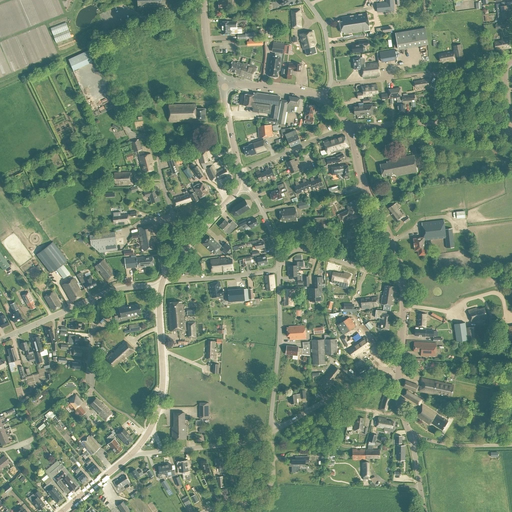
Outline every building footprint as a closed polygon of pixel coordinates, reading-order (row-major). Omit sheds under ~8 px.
[(165,0),(137,0),(138,9),(166,9),(165,0)] [(234,0),(228,0),(219,1),(220,9),(228,8),(228,4),(232,4),(232,1),(234,1),(234,0)] [(385,0),(386,3),(377,4),(378,12),(386,12),(387,12),(394,11),(393,0),(385,0)] [(497,13),(509,11),(508,5),(502,6),(502,4),(496,4),(497,13)] [(292,28),(301,27),(300,10),(291,11),(292,28)] [(509,11),(497,13),(499,22),(504,21),(504,18),(509,17),(509,11)] [(369,30),(367,14),(342,17),(342,22),(340,22),(342,33),(344,32),(344,34),(369,30)] [(72,37),(66,22),(51,28),(56,43),(72,37)] [(425,44),(428,44),(425,28),(395,33),(398,49),(422,45),(425,44)] [(316,44),(313,32),(300,35),(303,50),(305,49),(306,56),(316,53),(314,47),(316,44)] [(511,49),(509,38),(494,41),(496,50),(498,49),(498,51),(501,51),(501,49),(504,49),(504,50),(511,49)] [(365,47),(363,47),(362,45),(367,45),(367,40),(359,41),(359,44),(352,45),(353,53),(363,52),(366,51),(365,47)] [(273,42),(272,52),(283,53),(284,44),(273,42)] [(422,48),(414,49),(416,61),(424,59),(423,53),(426,52),(425,44),(422,45),(422,48)] [(464,59),(461,44),(453,46),(454,51),(439,54),(440,62),(442,61),(443,64),(445,63),(445,62),(448,62),(449,63),(456,61),(455,60),(464,59)] [(395,50),(379,52),(381,63),(396,61),(395,50)] [(88,51),(69,59),(74,71),(93,62),(88,51)] [(282,58),(271,56),(270,64),(269,73),(270,73),(269,76),(274,77),(275,78),(276,78),(277,77),(278,70),(280,70),(282,58)] [(363,64),(362,58),(353,59),(355,70),(361,69),(362,78),(380,76),(379,62),(365,64),(365,63),(363,64)] [(237,63),(232,62),(229,71),(240,75),(242,77),(253,81),(257,68),(245,63),(245,65),(237,63)] [(301,65),(294,64),(294,66),(289,65),(288,69),(285,69),(283,79),(291,80),(292,76),(291,75),(292,70),(294,70),(293,71),(300,72),(301,65)] [(430,87),(429,78),(423,79),(423,80),(414,81),(415,87),(417,87),(417,89),(420,89),(420,88),(423,88),(430,87)] [(377,85),(367,86),(368,96),(372,96),(372,94),(378,93),(377,85)] [(368,96),(367,86),(361,86),(362,93),(357,93),(358,99),(363,98),(363,97),(368,96)] [(388,89),(389,92),(389,96),(389,98),(398,97),(402,97),(401,88),(396,88),(396,89),(388,89)] [(256,109),(256,108),(263,109),(263,112),(270,113),(271,105),(273,106),(271,116),(277,117),(279,107),(280,97),(257,94),(254,93),(254,96),(245,94),(244,106),(254,107),(253,109),(256,109)] [(393,98),(390,99),(391,104),(393,103),(393,101),(397,101),(398,112),(405,112),(404,103),(415,101),(415,96),(415,95),(408,95),(405,96),(403,96),(403,97),(397,97),(393,98)] [(156,97),(145,99),(146,106),(157,104),(156,97)] [(288,101),(282,100),(280,111),(279,111),(278,120),(277,124),(285,125),(287,112),(291,113),(291,108),(294,108),(295,106),(298,107),(300,98),(289,97),(288,101)] [(364,105),(363,105),(363,103),(359,103),(359,107),(354,107),(355,115),(359,115),(359,116),(365,115),(364,105)] [(196,109),(196,104),(169,104),(169,122),(192,122),(192,121),(196,121),(196,120),(206,120),(206,109),(196,109)] [(364,105),(365,115),(373,114),(372,109),(376,108),(375,104),(372,104),(364,105)] [(313,106),(307,105),(304,123),(312,124),(313,118),(312,118),(314,107),(313,106)] [(259,138),(273,137),(272,125),(258,126),(259,138)] [(291,147),(301,142),(296,130),(286,134),(285,129),(281,129),(282,136),(286,135),(291,147)] [(349,147),(345,136),(332,140),(331,139),(323,142),(328,155),(344,150),(344,148),(349,147)] [(139,139),(131,142),(134,152),(143,149),(139,139)] [(257,155),(267,151),(263,139),(253,142),(253,143),(249,145),(249,146),(244,148),(246,156),(251,155),(251,156),(257,154),(257,155)] [(381,164),(382,170),(383,176),(394,174),(396,176),(418,172),(414,155),(422,154),(420,143),(410,144),(413,155),(391,160),(391,161),(387,162),(387,163),(381,164)] [(209,162),(206,151),(199,153),(201,164),(204,170),(206,169),(208,171),(207,172),(211,181),(218,177),(219,179),(220,178),(221,179),(227,176),(227,175),(228,174),(225,167),(217,171),(216,168),(215,169),(213,164),(212,165),(210,161),(209,162)] [(326,158),(327,164),(340,162),(340,159),(344,157),(342,153),(336,156),(336,157),(326,158)] [(154,165),(151,154),(139,157),(143,170),(144,170),(145,173),(154,170),(152,166),(154,165)] [(174,159),(168,161),(173,174),(179,172),(174,159)] [(288,166),(289,170),(297,166),(296,164),(299,163),(298,162),(288,166)] [(189,166),(199,179),(203,177),(200,172),(201,171),(197,166),(196,167),(193,163),(189,166)] [(331,167),(332,173),(332,175),(339,174),(339,179),(349,178),(348,171),(348,165),(331,167)] [(267,168),(271,178),(275,176),(272,169),(269,170),(268,167),(267,168)] [(188,168),(184,171),(187,175),(189,179),(193,176),(191,172),(188,168)] [(267,180),(263,172),(261,173),(260,171),(256,172),(259,181),(263,179),(264,181),(267,180)] [(118,185),(133,185),(132,172),(114,173),(115,183),(118,183),(118,185)] [(316,188),(320,187),(317,179),(314,180),(313,177),(312,178),(316,188)] [(194,188),(200,198),(202,198),(204,197),(204,195),(208,193),(202,184),(200,185),(200,184),(199,184),(198,183),(193,187),(194,187),(194,188)] [(287,191),(284,183),(278,186),(279,190),(275,191),(272,192),(272,193),(270,193),(271,196),(271,197),(272,200),(278,198),(279,200),(283,198),(281,194),(287,191)] [(149,190),(148,190),(148,189),(144,191),(146,197),(150,196),(152,203),(160,201),(158,195),(157,193),(158,193),(157,190),(156,191),(156,188),(156,187),(149,189),(149,190)] [(195,203),(199,200),(196,195),(197,195),(195,192),(194,193),(192,189),(189,191),(192,195),(191,195),(195,203)] [(188,202),(190,201),(187,193),(172,199),(175,207),(179,205),(179,204),(182,203),(183,205),(188,203),(188,202)] [(347,210),(339,214),(337,215),(338,218),(350,212),(349,211),(352,210),(351,208),(356,206),(355,205),(359,203),(357,198),(346,204),(347,207),(346,208),(347,210)] [(250,207),(245,200),(233,208),(231,212),(234,215),(238,215),(250,207)] [(342,220),(349,217),(351,214),(357,211),(358,212),(362,211),(361,208),(359,203),(355,205),(356,206),(351,208),(352,210),(349,211),(350,212),(338,218),(340,221),(342,220)] [(402,219),(406,217),(396,203),(389,208),(393,214),(391,215),(397,223),(400,221),(399,220),(402,218),(402,219)] [(285,222),(297,221),(296,208),(284,210),(284,211),(280,211),(281,221),(285,220),(285,222)] [(113,223),(117,223),(117,225),(131,223),(130,220),(128,220),(128,217),(130,217),(129,213),(113,215),(113,223)] [(327,217),(314,218),(314,229),(317,229),(318,237),(324,237),(324,235),(324,224),(327,224),(327,217)] [(246,230),(245,228),(250,226),(251,228),(258,224),(255,218),(248,222),(248,223),(247,223),(245,220),(239,223),(240,227),(242,226),(242,227),(239,228),(241,232),(246,230)] [(224,231),(225,230),(229,234),(237,225),(232,221),(230,224),(226,220),(219,226),(224,231)] [(424,237),(414,239),(415,251),(418,251),(419,255),(430,254),(429,248),(425,249),(424,241),(426,240),(426,244),(431,243),(430,240),(445,238),(446,248),(454,247),(451,228),(445,229),(444,220),(422,223),(424,237)] [(153,242),(156,242),(153,226),(139,228),(141,243),(143,242),(145,250),(155,249),(153,242)] [(115,232),(90,235),(91,245),(100,253),(117,250),(115,232)] [(214,254),(220,248),(222,246),(214,239),(213,240),(210,236),(203,243),(214,254)] [(259,240),(247,242),(248,246),(255,245),(256,249),(265,248),(264,241),(260,242),(259,240)] [(67,261),(52,242),(36,254),(51,273),(56,269),(63,278),(70,273),(63,264),(67,261)] [(231,247),(226,242),(222,247),(227,252),(231,247)] [(0,266),(3,270),(9,266),(0,252),(0,266)] [(258,258),(255,259),(256,263),(259,262),(259,265),(260,265),(261,265),(262,265),(263,264),(268,263),(268,262),(268,259),(267,259),(266,256),(258,257),(258,258)] [(129,258),(131,268),(138,267),(138,268),(142,267),(142,266),(154,265),(153,260),(154,260),(153,258),(153,257),(145,258),(145,257),(137,258),(137,257),(136,257),(131,258),(129,258)] [(226,260),(226,259),(211,260),(212,272),(223,271),(224,272),(229,271),(232,271),(234,271),(232,260),(226,260)] [(106,264),(102,260),(94,267),(100,273),(106,281),(115,274),(106,264)] [(288,271),(299,271),(301,271),(301,267),(304,267),(303,261),(295,262),(295,265),(288,266),(288,271)] [(299,271),(288,271),(288,277),(295,276),(295,280),(301,280),(301,274),(299,274),(299,271)] [(86,286),(88,290),(96,286),(94,279),(92,280),(90,275),(84,278),(81,272),(76,275),(81,283),(85,281),(86,285),(86,286)] [(344,274),(333,272),(331,281),(342,283),(340,288),(345,290),(346,288),(347,288),(347,284),(348,285),(351,275),(345,273),(344,274)] [(275,288),(274,274),(265,276),(266,285),(266,291),(273,290),(273,288),(275,288)] [(315,288),(322,288),(322,277),(315,277),(315,288),(308,288),(308,293),(310,293),(310,302),(316,301),(315,288)] [(81,291),(73,278),(61,285),(71,302),(82,295),(80,291),(81,291)] [(220,296),(224,295),(223,289),(221,289),(220,285),(220,282),(209,284),(212,298),(220,296)] [(393,306),(393,300),(392,300),(394,287),(385,286),(385,291),(384,292),(383,296),(382,296),(381,304),(384,305),(383,310),(390,311),(391,306),(393,306)] [(228,295),(225,295),(225,301),(229,301),(229,302),(245,301),(244,297),(244,289),(228,291),(228,295)] [(296,289),(285,289),(285,295),(283,295),(283,299),(284,299),(284,302),(283,302),(282,306),(294,306),(295,294),(296,289)] [(22,296),(28,307),(29,306),(31,309),(35,307),(33,304),(34,303),(33,301),(33,300),(29,292),(22,296)] [(54,310),(61,306),(53,292),(44,297),(51,309),(53,309),(54,310)] [(379,306),(378,296),(373,297),(374,299),(371,299),(370,298),(365,298),(365,299),(361,299),(362,309),(367,308),(370,308),(370,307),(379,306)] [(12,313),(14,316),(11,317),(14,323),(22,319),(15,302),(9,305),(13,312),(12,313)] [(169,313),(168,313),(170,331),(185,330),(183,304),(182,304),(182,302),(169,303),(170,308),(169,308),(169,313)] [(141,313),(139,304),(118,308),(120,317),(118,318),(117,315),(114,316),(115,322),(137,317),(136,314),(141,313)] [(487,318),(484,308),(477,310),(476,308),(468,310),(471,322),(487,318)] [(384,323),(390,324),(391,315),(385,314),(385,311),(376,310),(375,317),(379,318),(379,321),(384,322),(384,323)] [(427,314),(419,313),(419,322),(418,322),(418,327),(426,327),(426,320),(427,320),(427,314)] [(0,315),(0,324),(1,328),(9,325),(6,319),(4,314),(0,315)] [(351,316),(337,324),(343,334),(357,326),(351,316)] [(370,330),(373,327),(369,321),(365,325),(370,330)] [(384,322),(379,321),(378,328),(389,330),(390,324),(384,323),(384,322)] [(195,322),(187,323),(187,330),(188,330),(189,338),(196,338),(195,322)] [(468,340),(483,338),(481,325),(466,327),(465,323),(454,324),(457,342),(468,340)] [(306,339),(305,326),(289,327),(289,328),(287,328),(287,336),(290,336),(290,340),(306,339)] [(55,341),(53,336),(51,329),(45,330),(47,337),(45,337),(47,343),(55,341)] [(426,329),(415,329),(415,336),(419,336),(419,337),(425,337),(425,336),(433,337),(434,330),(426,330),(426,329)] [(32,338),(35,346),(36,352),(33,353),(36,364),(42,362),(39,352),(44,351),(40,340),(39,340),(38,336),(32,338)] [(346,336),(342,338),(347,347),(351,345),(349,342),(352,341),(350,337),(347,339),(346,336)] [(366,338),(365,337),(354,345),(348,350),(353,357),(358,353),(358,354),(363,351),(362,350),(364,348),(366,350),(372,345),(367,337),(366,338)] [(319,340),(312,340),(313,365),(325,364),(325,363),(325,355),(329,355),(337,354),(337,342),(337,339),(331,339),(325,340),(325,339),(319,340)] [(128,356),(135,351),(130,346),(125,341),(114,351),(112,353),(111,352),(105,357),(113,366),(119,361),(120,363),(123,361),(122,359),(124,357),(125,358),(128,356)] [(215,341),(208,341),(208,348),(207,348),(206,359),(216,359),(217,348),(215,348),(215,341)] [(32,349),(29,350),(28,346),(27,346),(26,342),(20,344),(22,351),(25,350),(27,355),(29,362),(34,361),(33,357),(34,357),(33,353),(32,349)] [(310,342),(308,342),(303,342),(303,345),(303,349),(298,348),(298,347),(291,346),(291,347),(287,346),(286,354),(290,354),(290,355),(297,356),(298,354),(302,355),(310,356),(310,342)] [(436,343),(414,342),(414,351),(421,352),(421,356),(436,357),(436,343)] [(18,360),(17,358),(15,350),(14,350),(13,347),(8,349),(9,356),(7,356),(8,363),(18,360)] [(328,388),(341,374),(339,373),(341,371),(334,365),(321,381),(321,382),(328,388)] [(26,376),(29,384),(41,379),(39,372),(26,376)] [(454,385),(422,378),(419,391),(439,395),(439,393),(452,396),(454,385)] [(416,391),(418,385),(406,381),(403,387),(416,391)] [(306,398),(305,390),(300,391),(301,394),(290,395),(291,404),(297,403),(297,398),(301,398),(301,399),(306,398)] [(419,405),(423,400),(407,391),(404,396),(419,405)] [(392,394),(385,393),(380,410),(386,411),(386,409),(388,409),(392,394)] [(81,416),(85,413),(79,405),(82,403),(75,394),(68,401),(75,409),(81,416)] [(102,404),(96,398),(90,405),(95,409),(94,409),(99,413),(98,414),(106,421),(108,419),(108,418),(110,417),(113,414),(103,404),(102,404)] [(69,402),(64,406),(69,413),(71,411),(72,412),(74,409),(69,402)] [(200,403),(200,419),(209,419),(209,403),(200,403)] [(448,422),(422,405),(416,416),(430,425),(431,423),(442,430),(448,422)] [(51,410),(44,416),(47,420),(50,417),(52,419),(56,415),(51,410)] [(174,426),(172,426),(173,439),(185,439),(187,439),(186,425),(185,425),(185,420),(187,420),(191,420),(191,416),(185,416),(185,412),(183,412),(174,413),(174,426)] [(121,414),(116,418),(121,425),(126,420),(121,414)] [(364,418),(356,418),(356,423),(355,423),(354,430),(358,431),(357,433),(359,434),(360,431),(364,432),(364,433),(366,434),(367,428),(363,427),(364,418)] [(386,420),(378,418),(376,428),(383,430),(386,431),(386,432),(388,433),(389,433),(392,434),(393,430),(392,430),(394,424),(386,422),(386,420)] [(123,428),(117,434),(123,441),(126,445),(132,440),(130,437),(123,428)] [(77,439),(80,442),(87,436),(84,433),(77,439)] [(114,436),(111,433),(112,434),(106,438),(107,439),(108,443),(107,444),(109,446),(116,454),(122,449),(119,446),(120,446),(114,439),(115,438),(114,436)] [(368,441),(375,443),(376,441),(377,435),(371,433),(368,441)] [(7,436),(0,438),(0,441),(1,445),(9,442),(7,437),(10,436),(9,434),(6,435),(7,436)] [(93,436),(90,437),(89,435),(81,442),(83,444),(82,445),(91,455),(99,448),(103,445),(95,436),(94,437),(93,436)] [(396,443),(398,443),(398,446),(397,445),(397,460),(405,460),(405,446),(401,446),(401,443),(402,443),(402,436),(396,436),(396,443)] [(357,449),(355,449),(352,449),(352,452),(352,460),(366,460),(366,458),(376,459),(376,458),(380,458),(380,450),(366,450),(363,450),(363,449),(360,449),(360,450),(357,450),(357,449)] [(91,455),(87,450),(82,454),(86,459),(84,460),(86,463),(87,463),(88,465),(86,466),(89,469),(88,469),(92,474),(98,469),(94,464),(88,457),(91,455)] [(4,456),(0,459),(0,460),(5,466),(6,466),(9,463),(12,467),(14,466),(10,461),(9,462),(4,456)] [(309,457),(298,457),(298,460),(292,460),(292,463),(289,463),(289,465),(288,465),(288,466),(292,466),(292,473),(292,472),(294,472),(296,471),(298,470),(298,469),(298,466),(305,466),(305,463),(309,463),(309,457)] [(207,465),(206,460),(200,461),(201,469),(203,469),(203,473),(210,472),(209,468),(208,465),(207,465)] [(44,471),(44,472),(49,478),(50,479),(53,477),(58,483),(57,483),(65,493),(66,493),(70,490),(71,491),(76,487),(78,484),(68,472),(61,463),(60,464),(57,461),(47,469),(44,471)] [(183,476),(189,476),(191,476),(190,471),(188,471),(187,463),(183,463),(183,462),(180,463),(179,463),(180,472),(182,472),(183,476)] [(361,462),(361,463),(361,477),(369,477),(369,462),(361,462)] [(171,464),(164,465),(166,473),(167,476),(171,475),(172,476),(175,475),(174,471),(173,471),(171,464)] [(81,483),(87,478),(84,473),(83,473),(77,466),(73,469),(76,472),(77,474),(76,475),(78,478),(77,478),(81,483)] [(140,476),(144,474),(141,470),(138,472),(136,469),(131,472),(135,478),(140,475),(140,476)] [(49,478),(44,472),(39,476),(44,482),(49,478)] [(124,477),(123,476),(114,482),(119,489),(130,482),(126,476),(124,477)] [(165,480),(161,483),(165,488),(166,491),(170,488),(168,486),(165,480)] [(53,485),(50,482),(44,487),(46,491),(51,497),(52,496),(57,503),(62,498),(57,492),(58,491),(53,485)] [(209,484),(212,494),(217,492),(215,482),(209,484)] [(8,485),(2,490),(7,495),(12,489),(8,485)] [(38,510),(45,505),(39,498),(42,496),(38,491),(33,495),(36,498),(32,501),(38,510)] [(195,494),(190,497),(194,504),(199,501),(195,494)] [(182,499),(186,506),(191,503),(188,498),(189,497),(188,496),(182,499)] [(10,511),(0,499),(0,509),(2,511),(10,511)] [(132,511),(125,500),(118,504),(122,511),(132,511)]
